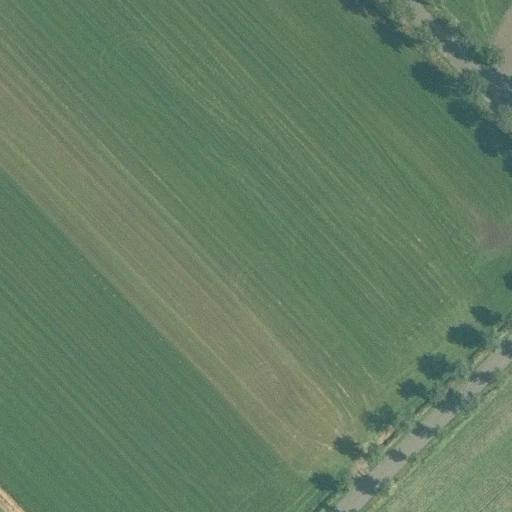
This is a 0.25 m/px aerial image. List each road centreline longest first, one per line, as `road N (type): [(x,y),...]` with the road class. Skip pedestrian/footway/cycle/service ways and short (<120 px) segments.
road 1 (unclassified): [(343,511),(511,347)]
road 2 (unclassified): [(511,114),(400,0)]
